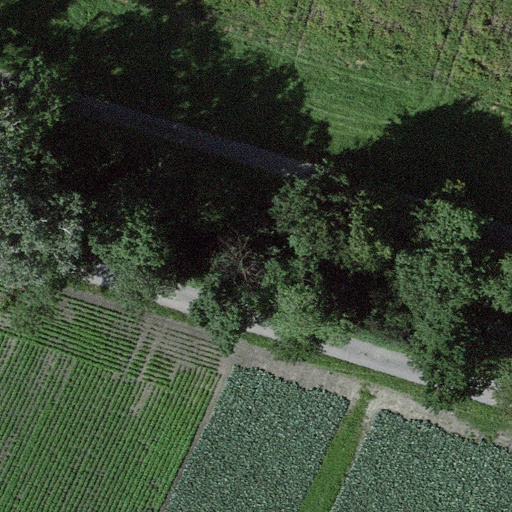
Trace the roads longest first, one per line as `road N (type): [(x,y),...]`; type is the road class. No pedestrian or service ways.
road 1 (track): [(511,392),(0,233)]
road 2 (track): [(511,243),(0,88)]
